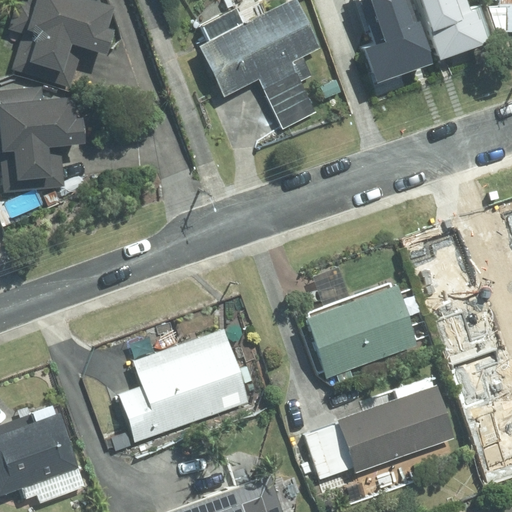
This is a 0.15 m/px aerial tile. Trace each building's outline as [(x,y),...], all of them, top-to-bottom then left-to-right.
[(22,0),(22,1),(17,0),(11,0),(3,28),(18,33),(7,68),(65,86),(78,48),(88,51),(102,5),(86,0),(22,0)] [(315,47),(291,0),(278,0),(237,21),(230,6),(195,24),(202,39),(191,44),(217,95),(253,77),(279,128),(313,111),(297,80),(308,75),(298,54),(315,47)] [(358,26),(408,8),(404,0),(335,0),(342,19),(354,15),(358,26)] [(511,0),(492,0),(492,8),(501,7),(501,32),(511,31),(511,0)] [(363,72),(380,66),(371,40),(354,47),(363,72)] [(337,90),(333,79),(318,84),(322,96),(337,90)] [(36,85),(0,88),(0,190),(59,184),(56,143),(65,143),(61,95),(37,97),(36,85)] [(437,302),(460,293),(446,258),(423,266),(437,302)] [(316,275),(316,289),(344,289),(344,263),(325,263),(325,275),(316,275)] [(318,374),(408,341),(385,276),(294,309),(318,374)] [(472,392),(511,377),(511,309),(504,312),(507,319),(454,338),(472,392)] [(135,379),(112,388),(130,438),(244,398),(217,324),(127,356),(135,379)] [(348,470),(448,435),(430,381),(330,415),(332,421),(300,432),(316,477),(348,466),(348,470)] [(81,480),(53,402),(0,420),(0,485),(18,479),(22,490),(59,478),(62,487),(81,480)] [(110,447),(126,441),(121,427),(104,433),(110,447)] [(276,511),(261,467),(136,511),(276,511)]
